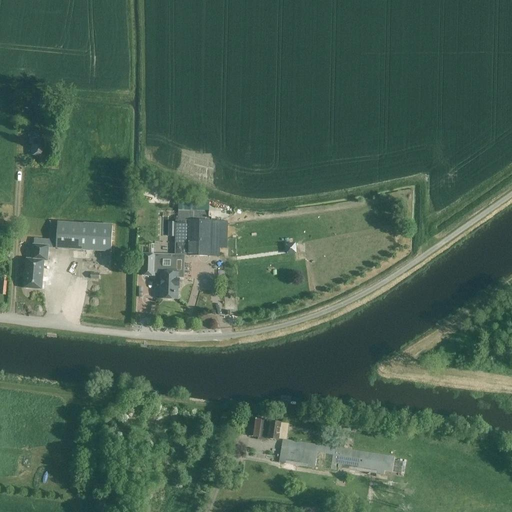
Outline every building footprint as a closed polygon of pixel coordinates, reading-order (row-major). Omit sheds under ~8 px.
[(128,128),(128,116),(120,116),(120,128),(128,128)] [(48,134),(31,133),(31,146),(34,146),(33,156),(47,156),(48,134)] [(160,299),(178,299),(178,286),(180,286),(180,279),(179,279),(179,277),(184,278),(184,261),(182,261),(182,255),(211,256),(212,221),(188,220),(188,222),(177,222),(176,254),(142,253),(142,276),(155,276),(155,273),(161,273),(161,280),(162,280),(161,286),(160,285),(160,299)] [(114,225),(58,221),(56,250),(112,253),(114,225)] [(45,261),(48,262),(49,248),(47,248),(48,239),(34,238),(34,244),(32,244),(31,258),(26,258),(24,288),(43,290),(45,261)] [(279,440),(281,423),(251,419),(249,436),(279,440)] [(385,471),(392,472),(395,457),(283,440),(279,463),(315,468),(318,453),(333,455),(332,463),(338,464),(338,468),(384,475),(385,471)]
